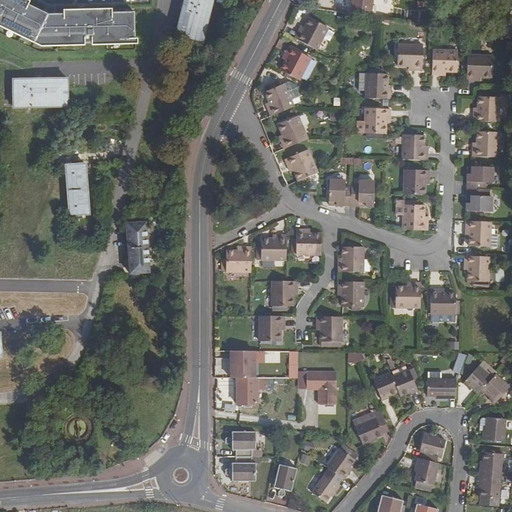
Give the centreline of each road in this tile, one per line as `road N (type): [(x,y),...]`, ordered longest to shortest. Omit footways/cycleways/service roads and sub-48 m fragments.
road 1 (secondary): [(201,380),(198,190),(204,147),(223,112)]
road 2 (residential): [(348,511),(401,429),(438,416),(452,425),(457,448),(453,511)]
road 3 (residential): [(330,221),(411,249),(433,244),(443,230),(440,124)]
road 4 (secondary): [(223,112),(281,0)]
road 5 (residential): [(298,336),(298,304),(321,280),(330,221)]
